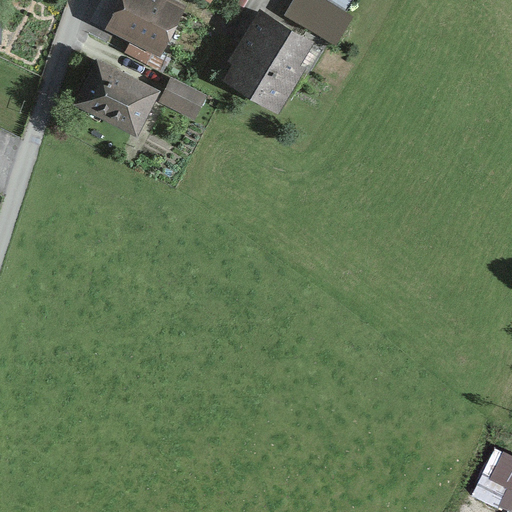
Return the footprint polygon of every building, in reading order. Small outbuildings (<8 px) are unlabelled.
[(171,0),(122,0),(113,18),(156,41),(177,3),(171,0)] [(331,0),(346,8),(350,0),(331,0)] [(307,40),(262,13),(235,57),(239,60),(230,76),(259,94),(261,92),(277,102),(298,67),(292,64),(307,40)] [(98,56),(79,94),(134,122),(153,83),(98,56)] [(188,113),(199,93),(171,79),(161,100),(188,113)]
